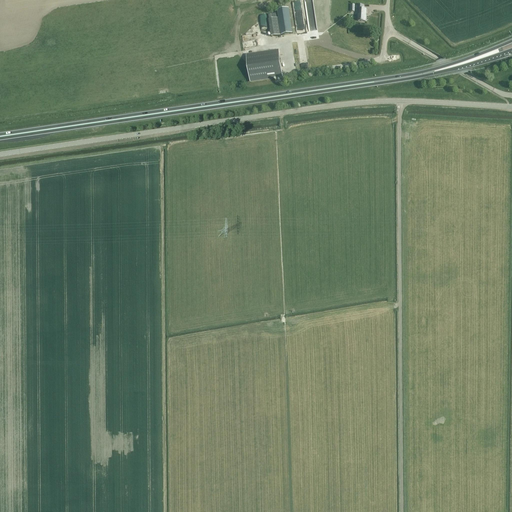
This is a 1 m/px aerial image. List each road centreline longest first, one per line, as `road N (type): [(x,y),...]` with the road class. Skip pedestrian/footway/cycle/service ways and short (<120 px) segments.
road 1 (unclassified): [(0,157),(350,104),(511,106)]
road 2 (trunk): [(0,136),(429,71)]
road 3 (track): [(400,101),(401,511)]
road 4 (unclassified): [(511,95),(395,33),(388,0)]
